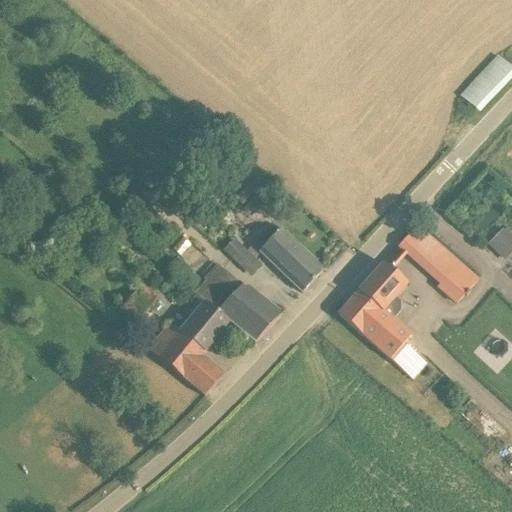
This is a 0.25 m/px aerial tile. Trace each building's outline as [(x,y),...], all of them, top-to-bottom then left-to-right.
[(481,114),(511,79),(511,67),(497,54),(460,96),(481,114)] [(168,191),(185,204),(195,192),(178,179),(168,191)] [(80,234),(105,256),(122,237),(97,215),(80,234)] [(416,228),(399,246),(440,283),(437,286),(457,304),(477,283),(416,228)] [(511,239),(502,230),(487,246),(503,261),(511,252),(511,239)] [(281,232),(260,255),(301,294),(323,271),(281,232)] [(240,245),(229,257),(249,277),(260,265),(240,245)] [(203,302),(229,325),(242,335),(254,345),(259,339),(280,317),(243,286),(217,265),(203,281),(204,283),(194,295),(203,302)] [(408,286),(383,265),(337,316),(338,316),(408,377),(423,360),(405,345),(414,334),(387,311),(408,286)] [(143,283),(123,309),(138,321),(159,296),(143,283)] [(169,325),(147,351),(204,398),(223,378),(201,359),(229,325),(203,302),(178,332),(169,325)]
